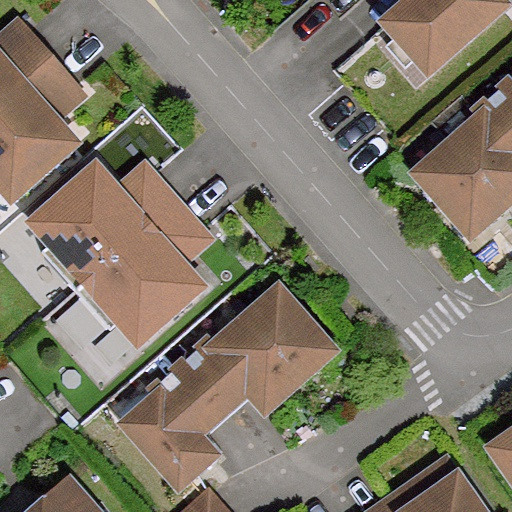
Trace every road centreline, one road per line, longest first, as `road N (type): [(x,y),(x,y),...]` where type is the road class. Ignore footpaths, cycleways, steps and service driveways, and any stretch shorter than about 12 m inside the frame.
road 1 (residential): [(148,0),(477,364)]
road 2 (residential): [(477,364),(270,504)]
